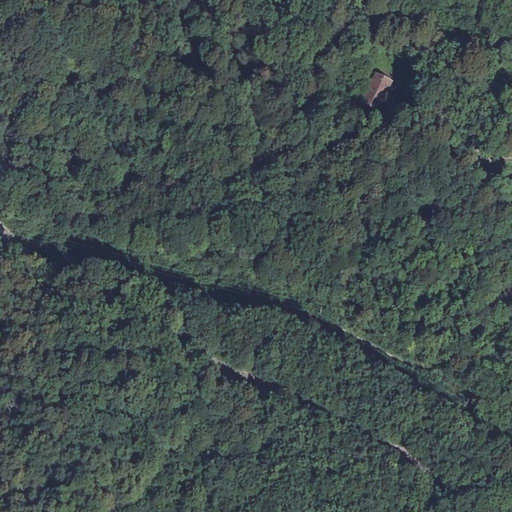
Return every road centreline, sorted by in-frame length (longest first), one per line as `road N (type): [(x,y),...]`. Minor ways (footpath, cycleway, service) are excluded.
road 1 (tertiary): [(0,233),(206,359),(422,465),(475,511)]
road 2 (track): [(410,104),(432,110),(470,142),(511,228)]
